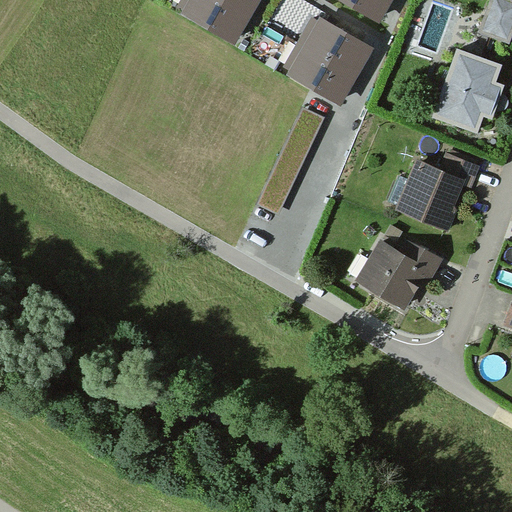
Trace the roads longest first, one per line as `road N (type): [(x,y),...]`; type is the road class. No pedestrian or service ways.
road 1 (track): [(0,113),(124,198),(443,376),(511,424)]
road 2 (residential): [(511,181),(443,376)]
